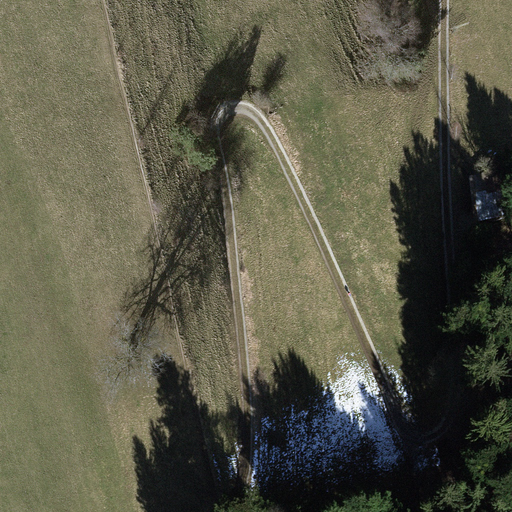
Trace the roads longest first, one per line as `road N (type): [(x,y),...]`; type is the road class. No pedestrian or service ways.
road 1 (track): [(230,511),(249,447),(215,121),(228,107),(249,109),(266,129),(398,427),(413,437)]
road 2 (track): [(413,437),(448,417),(455,347),(443,0)]
